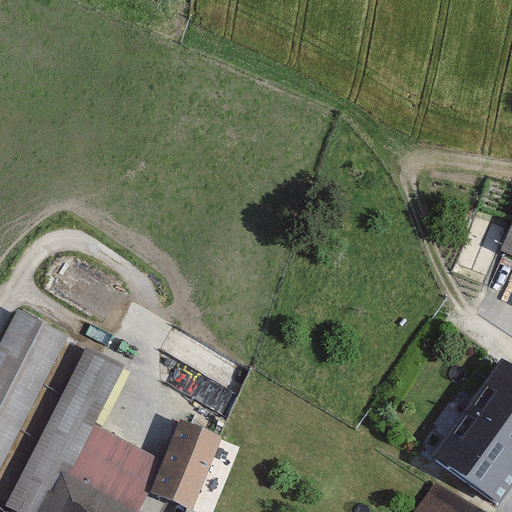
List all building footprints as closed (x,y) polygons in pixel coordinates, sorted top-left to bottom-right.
[(0,481),(75,336),(24,310),(0,357),(0,481)] [(142,511),(165,466),(101,437),(134,368),(90,347),(12,509),(19,511),(142,511)] [(500,503),(511,485),(511,364),(502,357),(431,453),(500,503)] [(197,511),(228,443),(189,426),(158,495),(195,511),(197,511)] [(482,511),(467,502),(466,504),(438,484),(418,511),(482,511)]
